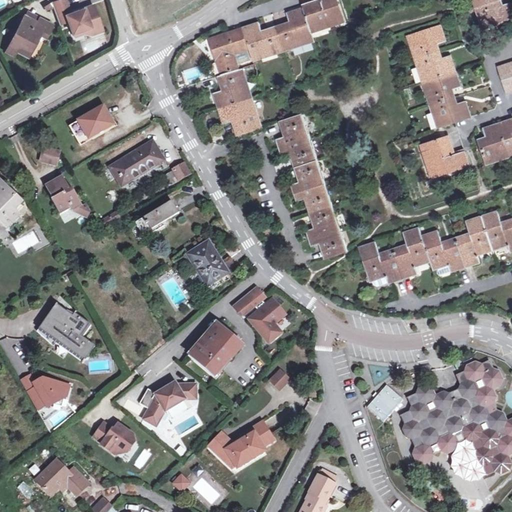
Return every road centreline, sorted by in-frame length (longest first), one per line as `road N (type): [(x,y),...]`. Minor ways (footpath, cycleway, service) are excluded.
road 1 (residential): [(328,324),(248,244),(140,47)]
road 2 (residential): [(511,345),(471,328),(415,341),(328,324)]
road 3 (residential): [(130,50),(0,123)]
road 4 (residential): [(334,400),(272,511)]
road 5 (residential): [(385,511),(334,400)]
